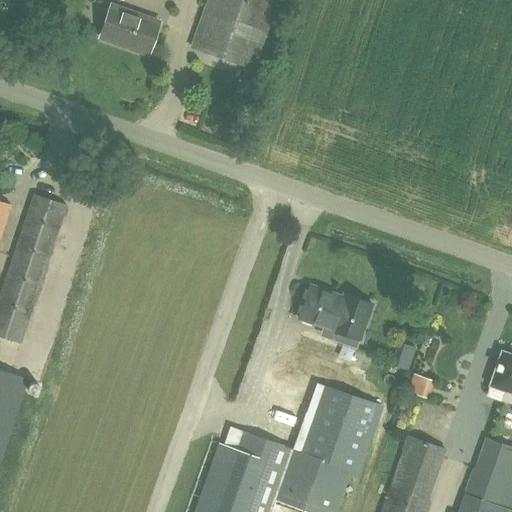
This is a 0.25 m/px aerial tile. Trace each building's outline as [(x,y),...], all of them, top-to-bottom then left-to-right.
[(209,0),(192,47),(253,69),(277,0),(209,0)] [(148,53),(159,22),(110,5),(100,36),(148,53)] [(0,336),(20,343),(31,308),(65,204),(33,194),(0,294),(0,336)] [(0,236),(10,205),(0,201),(0,236)] [(356,349),(372,304),(343,294),(342,299),(334,296),(335,294),(310,285),(299,318),(331,329),(328,339),(356,349)] [(342,346),(306,335),(282,403),(303,410),(299,421),(308,425),(299,451),(350,469),(358,472),(375,423),(344,412),(350,394),(327,386),(342,346)] [(496,354),(483,392),(496,397),(499,387),(511,391),(511,352),(509,359),(496,354)] [(0,463),(28,378),(0,368),(0,463)] [(335,511),(350,469),(241,430),(211,511),(335,511)] [(511,511),(511,443),(484,434),(463,493),(467,494),(460,511),(511,511)] [(445,449),(408,436),(390,487),(427,500),(445,449)] [(427,500),(390,487),(380,511),(425,511),(430,501),(427,500)]
